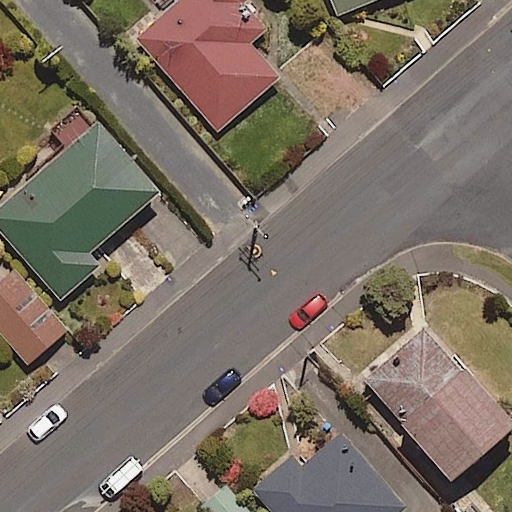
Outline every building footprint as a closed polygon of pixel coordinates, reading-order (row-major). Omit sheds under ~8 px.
[(267,15),(253,0),(169,0),(135,31),(216,123),(276,70),(244,34),(267,15)] [(154,182),(92,112),(0,193),(0,224),(58,291),(98,256),(86,243),(154,182)] [(65,322),(14,262),(0,273),(0,328),(25,357),(65,322)] [(510,407),(425,313),(361,371),(447,465),(510,407)] [(250,481),(276,511),(387,511),(403,499),(338,424),(299,458),(289,447),(250,481)]
